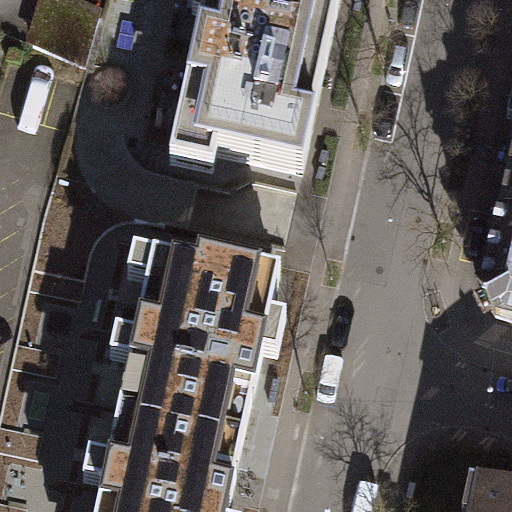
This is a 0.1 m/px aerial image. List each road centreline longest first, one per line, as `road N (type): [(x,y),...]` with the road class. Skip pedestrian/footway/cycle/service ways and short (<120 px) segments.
road 1 (residential): [(363,372),(447,0)]
road 2 (residential): [(363,372),(511,411)]
road 3 (residential): [(332,511),(363,372)]
